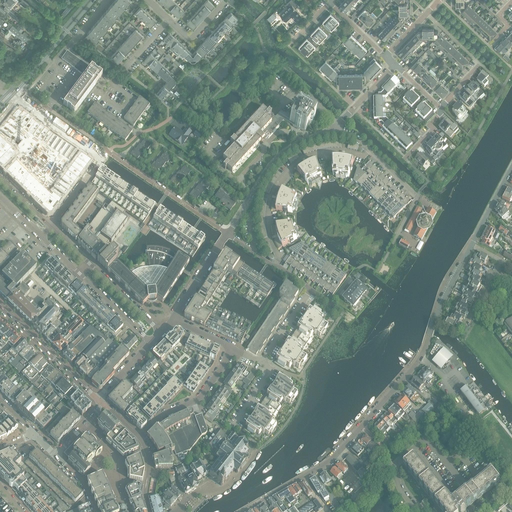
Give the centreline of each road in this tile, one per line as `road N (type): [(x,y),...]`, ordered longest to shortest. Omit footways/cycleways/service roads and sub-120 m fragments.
road 1 (residential): [(242,511),(331,459),(420,357)]
road 2 (residential): [(227,234),(280,156),(337,125)]
road 3 (tertiary): [(161,332),(50,227)]
road 4 (residential): [(42,238),(151,342)]
road 5 (tertiary): [(0,306),(100,401)]
road 6 (residential): [(233,348),(200,397),(162,414),(140,437)]
road 7 (residential): [(420,357),(471,244)]
